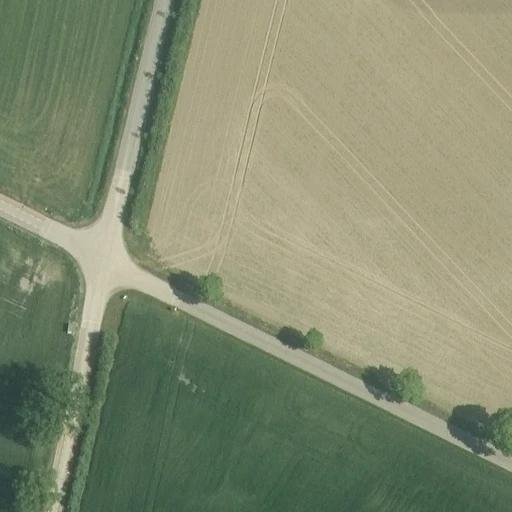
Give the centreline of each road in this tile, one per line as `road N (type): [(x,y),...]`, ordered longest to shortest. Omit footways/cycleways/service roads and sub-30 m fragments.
road 1 (unclassified): [(104,256),(165,0)]
road 2 (unclassified): [(51,511),(104,256)]
